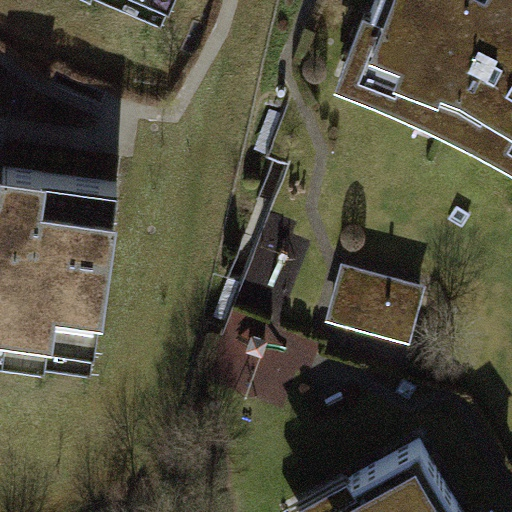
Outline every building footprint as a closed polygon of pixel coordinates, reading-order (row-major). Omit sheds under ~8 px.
[(123,0),(166,18),(173,0),(123,0)] [(511,0),(375,0),(350,70),(403,90),(409,74),(447,88),(437,114),(472,128),(485,103),(511,118),(511,132),(508,139),(511,140),(511,0)] [(0,166),(0,350),(92,365),(118,183),(0,166)] [(427,286),(346,263),(331,317),(412,340),(427,286)] [(244,313),(234,360),(314,377),(324,330),(244,313)] [(463,511),(419,438),(292,510),(293,511),(463,511)]
